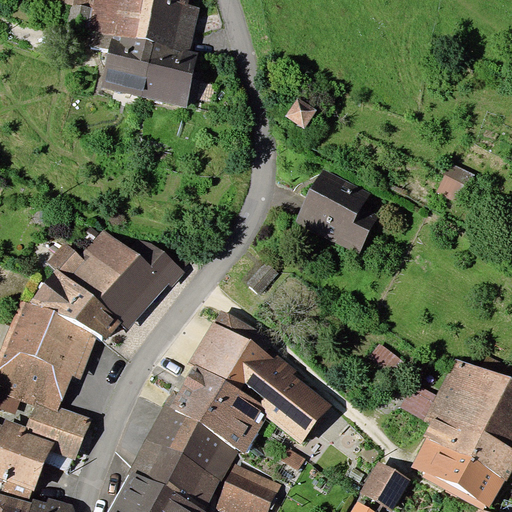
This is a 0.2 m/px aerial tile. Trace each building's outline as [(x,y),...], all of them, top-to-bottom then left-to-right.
[(85,12),(94,14),(97,0),(62,0),(61,6),(85,12)] [(98,37),(153,50),(164,3),(149,0),(107,0),(103,16),(98,37)] [(149,0),(164,3),(193,10),(195,0),(149,0)] [(193,10),(164,3),(153,50),(149,67),(120,60),(113,90),(195,109),(206,64),(198,62),(209,14),(193,10)] [(98,37),(103,16),(94,14),(85,12),(80,33),(98,37)] [(328,121),(312,110),(303,122),(319,133),(328,121)] [(460,172),(447,199),(467,209),(480,182),(460,172)] [(334,184),(310,228),(368,260),(386,227),(367,217),(374,205),(334,184)] [(56,270),(30,302),(97,335),(105,339),(122,322),(129,329),(169,284),(171,286),(185,272),(142,236),(132,247),(104,229),(82,256),(66,242),(47,262),(56,270)] [(22,300),(0,354),(0,392),(20,401),(35,406),(36,402),(58,411),(60,407),(72,375),(82,379),(97,335),(30,302),(22,300)] [(221,310),(190,363),(195,365),(251,397),(275,355),(281,344),(221,310)] [(387,347),(376,363),(406,383),(417,368),(387,347)] [(298,371),(275,355),(251,397),(272,409),(268,417),(301,443),(331,406),(293,374),(298,371)] [(511,386),(456,358),(423,422),(430,426),(425,437),(467,458),(505,478),(510,480),(511,475),(511,386)] [(195,365),(183,387),(260,431),(268,417),(272,409),(251,397),(195,365)] [(260,431),(183,387),(178,396),(172,392),(164,406),(240,449),(247,454),(260,431)] [(0,407),(16,413),(20,401),(0,392),(0,407)] [(92,419),(60,407),(58,411),(36,402),(35,406),(27,426),(25,430),(54,441),(51,450),(75,460),(92,419)] [(129,470),(132,471),(173,494),(206,511),(240,449),(164,406),(129,470)] [(25,430),(27,426),(5,419),(3,424),(0,422),(0,493),(29,502),(33,489),(35,491),(51,450),(54,441),(25,430)] [(453,487),(467,458),(425,437),(411,466),(453,487)] [(490,506),(505,478),(467,458),(453,487),(490,506)] [(163,511),(173,494),(132,471),(109,511),(163,511)] [(387,472),(373,500),(397,511),(401,511),(414,485),(387,472)] [(245,473),(225,511),(276,511),(286,495),(245,473)] [(0,493),(0,511),(28,511),(32,503),(29,502),(0,493)] [(207,511),(206,511),(173,494),(163,511),(207,511)] [(32,503),(28,511),(75,511),(76,510),(73,504),(49,497),(47,501),(34,497),(32,503)]
